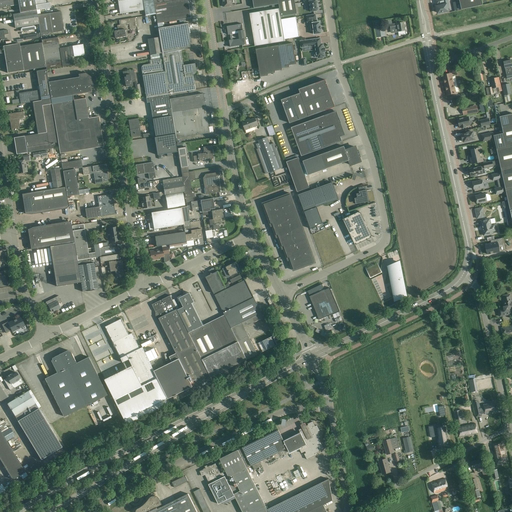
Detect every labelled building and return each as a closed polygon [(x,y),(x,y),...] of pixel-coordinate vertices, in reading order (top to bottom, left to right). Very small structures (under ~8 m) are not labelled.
[(34,0),(17,0),(20,13),(36,10),(34,0)] [(35,0),(37,10),(51,8),(50,3),(47,3),(46,0),(35,0)] [(144,10),(142,0),(130,0),(118,2),(120,14),(144,10)] [(142,0),(144,10),(145,16),(156,14),(153,0),(142,0)] [(153,0),(156,14),(158,28),(164,27),(164,23),(191,18),(187,0),(153,0)] [(279,4),(277,0),(252,0),(254,8),(279,4)] [(294,0),(277,0),(279,4),(281,17),(297,14),(294,0)] [(303,0),(304,2),(305,2),(309,1),(309,4),(307,4),(308,10),(310,9),(311,12),(317,11),(318,11),(318,10),(317,7),(317,6),(317,5),(317,4),(316,0),(315,0),(316,0),(313,0),(303,0)] [(447,0),(436,0),(437,4),(438,4),(439,6),(436,7),(438,13),(442,12),(443,12),(448,11),(447,10),(446,5),(448,5),(447,0)] [(481,0),(461,0),(463,4),(460,4),(461,10),(483,5),(481,0)] [(285,41),(279,9),(250,13),(255,46),(285,41)] [(15,28),(39,24),(38,15),(37,10),(13,14),(15,28)] [(38,15),(39,24),(41,35),(64,31),(61,11),(38,15)] [(316,21),(317,21),(316,17),(316,15),(307,16),(308,22),(313,22),(313,23),(313,24),(313,27),(311,27),(311,31),(312,31),(314,30),(314,33),(314,34),(315,34),(316,34),(320,34),(321,34),(321,33),(321,32),(320,23),(320,22),(319,22),(316,23),(316,21)] [(299,37),(296,17),(281,20),(285,41),(285,39),(299,37)] [(136,29),(134,18),(119,20),(120,25),(121,30),(114,31),(115,38),(126,37),(125,31),(128,30),(127,24),(129,24),(130,30),(136,29)] [(404,22),(390,25),(391,29),(398,28),(399,36),(406,35),(404,22)] [(142,71),(141,71),(146,98),(169,94),(195,90),(193,75),(193,74),(194,74),(195,74),(195,73),(196,72),(196,71),(195,63),(183,65),(181,50),(185,49),(185,48),(190,47),(189,43),(191,43),(188,29),(188,24),(183,24),(171,26),(158,28),(159,37),(162,53),(163,58),(153,60),(149,60),(150,64),(143,65),(143,66),(142,66),(142,67),(142,68),(141,68),(141,69),(142,69),(142,71)] [(246,45),(245,38),(242,24),(227,27),(227,29),(226,29),(227,32),(228,32),(228,35),(232,34),(231,31),(240,30),(240,31),(239,31),(240,39),(240,40),(233,41),(233,40),(229,40),(230,47),(246,45)] [(69,47),(69,48),(59,49),(57,37),(42,40),(42,43),(46,67),(46,69),(72,65),(71,57),(69,47)] [(150,55),(162,53),(159,37),(147,39),(150,55)] [(323,44),(321,44),(320,39),(301,42),(301,47),(311,46),(312,51),(314,50),(315,57),(317,57),(318,57),(319,58),(323,58),(323,57),(325,56),(324,52),(325,52),(325,48),(323,48),(323,44)] [(7,73),(46,67),(42,43),(20,46),(19,43),(3,46),(7,73)] [(296,64),(293,43),(271,47),(275,71),(282,70),(282,68),(289,67),(289,65),(296,64)] [(69,47),(71,57),(74,56),(74,57),(82,55),(82,56),(83,56),(83,55),(84,55),(83,44),(72,46),(69,47)] [(275,73),(275,71),(271,47),(256,49),(260,77),(268,76),(268,74),(275,73)] [(51,98),(48,82),(46,70),(36,71),(37,74),(35,74),(37,86),(39,86),(39,90),(19,93),(20,99),(20,103),(21,104),(32,102),(51,99),(51,98)] [(135,80),(134,70),(126,71),(127,75),(126,75),(126,77),(121,78),(122,85),(125,85),(126,87),(133,86),(132,80),(135,80)] [(48,82),(51,98),(67,96),(73,95),(91,92),(90,85),(93,85),(92,78),(90,77),(91,76),(87,73),(87,74),(86,73),(78,74),(79,77),(48,82)] [(456,93),(451,74),(443,76),(447,95),(456,93)] [(502,91),(499,78),(491,79),(494,93),(502,91)] [(325,80),(299,89),(300,93),(281,100),(290,123),(335,107),(335,106),(334,107),(331,100),(328,101),(323,89),(327,88),(324,81),(325,80)] [(511,94),(509,83),(502,85),(505,97),(507,97),(506,95),(511,94)] [(146,98),(147,103),(150,102),(152,119),(155,136),(175,133),(172,116),(169,99),(168,94),(146,98)] [(169,99),(172,116),(175,133),(176,138),(209,133),(203,94),(169,99)] [(68,101),(52,104),(59,147),(60,153),(88,149),(98,147),(103,146),(101,131),(103,131),(102,126),(100,126),(99,117),(89,118),(85,98),(73,100),(73,95),(67,96),(68,101)] [(22,153),(59,147),(52,104),(51,99),(32,102),(38,134),(24,136),(14,138),(16,154),(22,153)] [(473,106),(470,106),(470,107),(462,109),(463,115),(475,113),(473,106)] [(291,128),(302,156),(342,141),(341,137),(345,135),(337,111),(324,116),(291,128)] [(23,117),(22,112),(9,114),(11,130),(19,129),(18,118),(23,117)] [(502,127),(511,124),(511,113),(500,117),(502,127)] [(469,121),(468,117),(460,119),(460,118),(459,119),(458,119),(458,120),(457,121),(458,124),(459,124),(460,127),(461,127),(462,128),(466,127),(465,126),(470,125),(470,124),(471,124),(472,123),(472,122),(472,121),(471,121),(470,120),(469,121)] [(133,119),(128,120),(131,138),(136,137),(140,136),(139,129),(140,128),(138,118),(133,119)] [(258,126),(255,118),(247,121),(247,120),(242,122),(245,130),(258,126)] [(511,124),(502,127),(503,130),(503,133),(506,147),(511,146),(511,124)] [(270,136),(276,135),(273,125),(267,126),(270,136)] [(464,142),(467,141),(470,141),(475,140),(474,136),(473,136),(472,132),(462,134),(462,136),(461,136),(462,140),(463,140),(464,142)] [(481,135),(483,141),(494,139),(497,150),(506,147),(503,133),(493,136),(492,133),(481,135)] [(174,134),(154,137),(157,155),(177,152),(174,134)] [(269,144),(267,137),(258,140),(259,143),(256,144),(258,149),(257,149),(265,174),(270,172),(278,169),(283,168),(274,143),(269,144)] [(213,158),(211,146),(203,147),(204,151),(206,151),(206,153),(198,154),(199,161),(207,160),(207,159),(213,158)] [(344,146),(303,161),(308,175),(349,161),(351,165),(361,162),(359,157),(360,156),(358,151),(357,152),(355,147),(346,151),(344,146)] [(511,146),(506,147),(497,150),(501,170),(511,167),(511,146)] [(178,151),(179,155),(181,172),(189,170),(185,147),(177,148),(178,151)] [(481,153),(480,148),(471,150),(472,157),(471,158),(472,164),(483,161),(482,158),(480,158),(479,154),(481,153)] [(30,161),(29,155),(21,156),(22,161),(16,161),(18,173),(27,172),(25,161),(30,161)] [(286,162),(297,192),(309,188),(299,158),(286,162)] [(82,167),(81,160),(61,163),(63,170),(74,169),(82,167)] [(481,167),(482,169),(484,169),(493,167),(492,161),(483,163),(484,166),(481,167)] [(140,164),(135,165),(137,174),(144,173),(144,174),(148,173),(149,179),(155,178),(154,172),(153,162),(140,164)] [(96,173),(97,183),(102,182),(107,181),(105,170),(107,170),(106,164),(101,165),(88,167),(89,170),(83,171),(83,175),(96,173)] [(481,167),(469,169),(470,173),(469,173),(470,176),(471,176),(471,177),(475,176),(478,176),(478,175),(483,174),(482,169),(481,167)] [(511,188),(511,167),(501,170),(506,190),(511,188)] [(79,194),(74,169),(63,170),(64,180),(65,186),(67,196),(79,194)] [(182,173),(184,191),(186,203),(193,202),(189,172),(182,173)] [(205,174),(203,178),(204,189),(208,188),(209,192),(219,191),(218,186),(219,186),(218,186),(216,173),(205,174)] [(163,185),(165,195),(184,192),(184,191),(183,182),(182,177),(162,180),(163,185)] [(65,186),(64,180),(52,182),(53,188),(65,186)] [(484,188),(482,180),(472,182),(474,189),(478,188),(478,189),(484,188)] [(298,195),(311,229),(323,223),(322,221),(321,222),(316,208),(339,199),(333,185),(332,185),(332,184),(333,183),(332,182),(298,195)] [(356,194),(357,198),(355,198),(356,204),(360,203),(369,202),(367,190),(366,190),(365,186),(358,187),(359,191),(359,193),(356,194)] [(52,189),(55,209),(60,209),(60,208),(65,207),(68,207),(65,187),(52,189)] [(52,189),(42,191),(45,211),(50,211),(50,209),(55,209),(52,189)] [(45,210),(42,191),(32,192),(35,212),(40,213),(40,212),(40,211),(45,210)] [(35,212),(32,192),(22,194),(25,214),(30,214),(30,213),(35,212)] [(264,204),(263,204),(266,213),(267,212),(268,216),(267,216),(270,224),(271,224),(276,236),(277,235),(281,247),(283,247),(287,258),(288,258),(293,270),(294,270),(294,271),(297,270),(296,268),(300,267),(300,268),(309,265),(308,264),(312,263),(312,264),(315,263),(315,262),(310,247),(310,248),(308,244),(309,244),(306,236),(305,236),(304,232),(305,232),(302,224),(301,224),(300,221),(300,220),(297,212),(295,209),(296,208),(291,194),(290,194),(290,193),(287,194),(287,195),(284,197),(284,196),(275,199),(276,200),(272,201),(272,200),(263,203),(264,204)] [(97,196),(99,206),(85,209),(86,218),(114,214),(111,194),(97,196)] [(182,194),(165,197),(167,209),(184,207),(182,194)] [(487,202),(485,194),(475,196),(477,203),(481,203),(487,202)] [(151,207),(149,196),(143,197),(143,201),(141,202),(143,208),(151,207)] [(200,200),(202,213),(210,211),(210,209),(214,208),(213,198),(200,200)] [(183,225),(184,232),(185,234),(186,241),(193,240),(192,239),(202,238),(201,233),(200,221),(190,223),(187,206),(181,208),(180,208),(181,214),(182,214),(184,225),(183,225)] [(171,210),(173,226),(183,225),(184,225),(182,214),(181,214),(180,208),(171,210)] [(485,217),(482,208),(475,209),(477,219),(485,217)] [(217,210),(211,211),(212,216),(213,218),(213,219),(214,225),(213,225),(213,230),(214,230),(219,229),(220,229),(219,224),(221,224),(220,218),(223,218),(223,215),(222,209),(217,210)] [(173,226),(171,210),(151,213),(152,223),(148,223),(149,230),(157,229),(173,226)] [(343,220),(355,245),(372,237),(360,212),(343,220)] [(491,226),(490,219),(481,221),(482,226),(483,226),(483,230),(484,235),(493,234),(492,231),(498,230),(497,225),(491,226)] [(62,223),(57,225),(53,226),(56,245),(74,242),(72,230),(72,226),(71,223),(62,224),(62,223)] [(48,226),(43,227),(46,247),(50,246),(56,245),(53,226),(53,225),(52,224),(48,226)] [(80,224),(72,226),(72,230),(74,242),(75,246),(77,260),(83,259),(91,258),(95,257),(94,248),(87,249),(83,224),(80,224)] [(32,227),(28,229),(31,249),(46,247),(43,227),(42,226),(43,226),(42,226),(38,228),(33,229),(32,228),(33,228),(32,227)] [(119,241),(116,227),(107,229),(107,233),(109,232),(110,242),(119,241)] [(186,241),(185,234),(184,232),(155,236),(155,239),(166,237),(168,245),(186,242),(186,241)] [(156,246),(168,245),(166,237),(155,239),(156,246)] [(491,243),(486,245),(488,254),(499,252),(498,246),(501,245),(501,243),(503,243),(502,238),(491,241),(491,243)] [(56,245),(50,246),(56,286),(81,282),(80,278),(77,260),(75,246),(74,242),(56,245)] [(99,257),(120,253),(119,247),(116,247),(115,243),(108,244),(108,242),(93,245),(94,248),(95,257),(99,257)] [(169,250),(168,247),(162,248),(162,249),(150,251),(151,260),(158,259),(158,257),(164,257),(163,254),(169,253),(168,250),(169,250)] [(41,252),(34,252),(36,264),(51,262),(50,250),(44,251),(41,252)] [(95,257),(91,258),(91,263),(94,262),(94,267),(101,266),(100,262),(121,259),(121,253),(120,254),(120,253),(99,257),(95,257)] [(91,263),(91,258),(77,260),(80,278),(81,282),(82,292),(98,289),(94,267),(94,262),(91,263)] [(124,276),(122,260),(109,262),(110,272),(115,271),(116,277),(124,276)] [(376,261),(365,267),(370,278),(381,273),(376,261)] [(241,271),(236,262),(226,267),(230,276),(241,271)] [(406,296),(399,262),(388,267),(395,300),(406,296)] [(211,275),(206,277),(214,294),(226,288),(217,271),(213,273),(211,273),(211,275)] [(215,295),(224,315),(231,328),(242,323),(257,315),(258,315),(262,313),(245,280),(215,295)] [(325,290),(310,296),(319,320),(340,311),(330,288),(325,290)] [(308,292),(296,296),(299,307),(312,303),(308,292)] [(189,333),(203,326),(192,303),(194,302),(190,293),(179,298),(183,307),(177,310),(189,333)] [(162,386),(170,404),(213,383),(211,377),(189,333),(177,310),(170,295),(152,304),(158,315),(156,316),(157,319),(159,318),(176,353),(169,356),(172,362),(154,371),(162,386)] [(510,301),(509,295),(502,296),(504,306),(503,306),(504,309),(498,310),(500,316),(511,314),(511,313),(511,312),(511,301),(511,302),(511,300),(510,301)] [(61,302),(58,296),(45,302),(48,307),(49,307),(51,312),(60,308),(58,304),(61,302)] [(203,326),(189,333),(211,377),(247,360),(231,328),(224,315),(203,326)] [(258,315),(257,315),(242,323),(244,328),(260,320),(258,315)] [(20,317),(8,323),(7,322),(2,325),(6,333),(11,330),(12,332),(25,325),(20,317)] [(118,373),(104,379),(127,425),(162,408),(170,404),(162,386),(154,371),(142,347),(140,349),(132,333),(129,334),(121,319),(105,327),(113,343),(116,342),(117,344),(116,344),(116,349),(116,350),(123,363),(129,360),(138,377),(123,384),(118,373)] [(244,328),(242,323),(231,328),(247,360),(258,355),(244,328)] [(511,328),(511,326),(510,326),(502,328),(503,334),(511,332),(511,331),(511,328)] [(262,341),(258,343),(263,352),(267,350),(277,345),(277,344),(275,340),(273,337),(273,336),(268,338),(262,341)] [(72,353),(71,351),(70,351),(69,351),(68,350),(67,351),(54,357),(53,358),(53,359),(53,360),(52,360),(52,361),(53,363),(58,373),(46,379),(64,417),(108,395),(89,357),(77,363),(72,353)] [(7,378),(3,380),(10,390),(13,388),(13,389),(23,383),(20,378),(19,377),(17,373),(13,375),(12,373),(6,377),(7,378)] [(28,391),(15,399),(7,404),(17,421),(38,408),(28,391)] [(479,401),(474,402),(474,406),(477,417),(482,416),(481,414),(482,414),(485,413),(485,414),(497,411),(495,402),(483,405),(483,406),(480,406),(479,405),(479,401)] [(61,447),(38,408),(17,421),(40,460),(61,447)] [(463,410),(455,411),(457,420),(465,418),(463,410)] [(225,477),(234,496),(242,511),(309,511),(324,505),(333,500),(329,479),(267,510),(247,468),(287,448),(289,452),(299,448),(301,453),(305,451),(306,453),(304,454),(307,459),(317,454),(316,453),(324,449),(319,438),(321,437),(318,432),(320,431),(317,425),(315,426),(313,421),(308,424),(308,425),(306,426),(307,428),(303,430),(304,432),(284,441),(278,430),(242,448),(238,450),(220,459),(226,471),(223,473),(225,477)] [(478,433),(476,424),(457,427),(460,437),(478,433)] [(448,445),(445,427),(437,428),(437,430),(429,431),(431,438),(438,436),(440,446),(448,445)] [(25,472),(0,430),(0,459),(12,480),(25,472)] [(399,448),(397,437),(383,441),(387,454),(394,452),(393,449),(399,448)] [(412,442),(411,437),(403,438),(406,453),(414,451),(412,442)] [(507,458),(503,442),(493,444),(496,456),(495,456),(496,461),(507,458)] [(391,472),(387,459),(378,461),(382,474),(391,472)] [(479,460),(471,462),(473,469),(477,467),(479,472),(486,470),(484,465),(481,466),(479,460)] [(225,477),(223,473),(220,474),(215,464),(208,467),(207,466),(205,467),(206,468),(200,471),(202,476),(205,475),(210,484),(208,485),(225,477)] [(299,468),(303,481),(309,479),(305,467),(299,468)] [(497,470),(491,471),(491,472),(489,472),(490,478),(493,478),(493,480),(499,478),(497,470)] [(188,481),(185,476),(172,482),(175,487),(188,481)] [(234,496),(225,477),(208,485),(218,504),(234,496)] [(442,490),(449,488),(445,478),(440,480),(440,481),(438,482),(438,481),(432,483),(435,493),(437,492),(437,493),(442,492),(442,490)] [(479,488),(475,478),(470,480),(474,490),(479,488)] [(211,511),(200,489),(194,492),(203,511),(211,511)] [(481,496),(479,489),(472,491),(474,498),(481,496)] [(197,511),(188,494),(160,508),(159,506),(162,504),(159,499),(159,498),(158,497),(157,497),(157,496),(156,496),(155,496),(154,496),(153,496),(152,496),(151,496),(151,497),(150,497),(150,498),(149,498),(148,500),(146,502),(145,503),(143,505),(141,506),(140,507),(137,509),(136,511),(145,511),(148,511),(197,511)]
